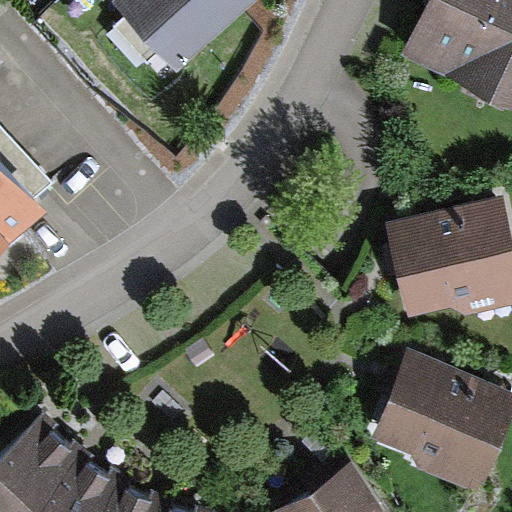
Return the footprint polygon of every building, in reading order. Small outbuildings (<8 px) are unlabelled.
[(295,0),(153,0),(149,4),(210,74),(295,0)] [(511,0),(463,0),(438,58),(511,90),(511,0)] [(0,253),(47,211),(31,197),(51,181),(0,122),(0,253)] [(511,206),(415,225),(433,317),(511,301),(511,206)] [(511,482),(511,390),(432,359),(397,447),(509,491),(511,482)] [(56,424),(43,414),(0,453),(0,511),(215,511),(216,511),(194,504),(191,511),(171,506),(172,502),(130,487),(132,481),(113,469),(107,479),(86,468),(92,456),(79,446),(72,451),(50,434),(56,424)] [(399,511),(379,476),(317,511),(399,511)]
